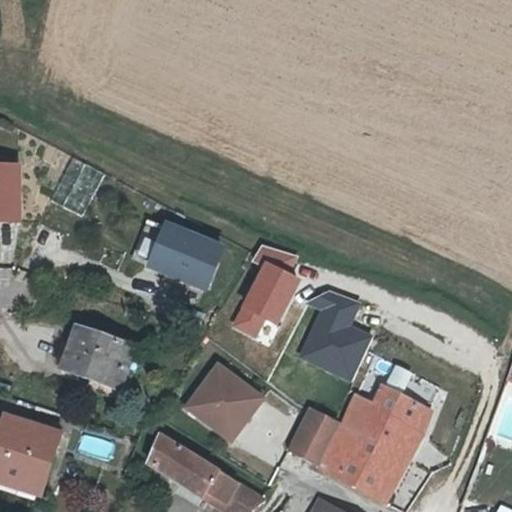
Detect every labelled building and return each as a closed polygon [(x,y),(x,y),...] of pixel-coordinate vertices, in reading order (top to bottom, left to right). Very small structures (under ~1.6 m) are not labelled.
[(65,203),(84,162),(72,157),(53,198),(65,203)] [(212,250),(153,225),(136,264),(195,290),(212,250)] [(334,298),(337,281),(322,278),(319,295),(334,298)] [(126,350),(62,325),(47,366),(98,386),(109,360),(121,364),(126,350)] [(231,442),(263,392),(212,359),(180,409),(231,442)] [(511,441),(511,359),(487,433),(511,441)] [(296,442),(388,501),(436,409),(393,384),(381,398),(365,391),(350,420),(320,401),(296,442)] [(0,495),(28,506),(50,441),(0,421),(0,495)] [(241,511),(256,502),(148,441),(133,467),(188,499),(192,491),(209,501),(205,508),(212,511),(241,511)]
